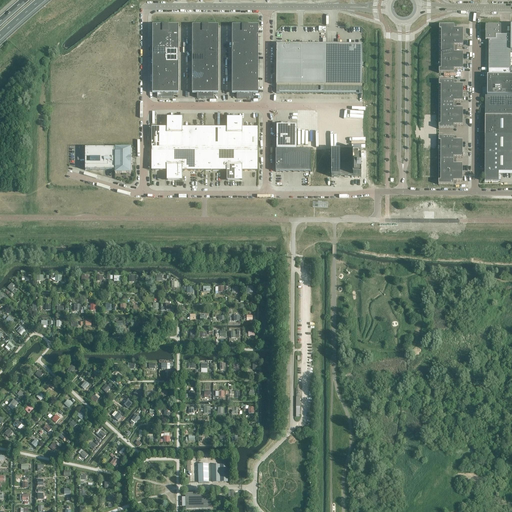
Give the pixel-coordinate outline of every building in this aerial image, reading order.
[(463,38),(463,29),(457,29),(457,26),(453,26),(439,26),(439,38),(463,38)] [(510,76),(510,51),(510,36),(500,36),(500,26),(485,26),(485,40),(489,40),(488,76),(510,76)] [(463,46),(463,40),(463,38),(439,38),(439,50),(453,50),(453,46),(463,46)] [(301,86),(301,45),(297,45),(297,46),(293,46),(293,45),(285,45),(285,47),(282,47),(282,45),(277,45),(276,86),(301,86)] [(325,87),(326,46),(319,46),(319,47),(316,47),(316,46),(309,45),(309,46),(305,46),(305,45),(301,45),(301,86),(325,87)] [(342,46),(338,46),(326,46),(325,87),(362,87),(363,46),(357,46),(357,47),(354,47),(354,46),(346,46),(342,46)] [(463,62),(463,53),(453,53),(453,50),(439,50),(439,62),(463,62)] [(463,70),(463,64),(463,62),(439,62),(439,73),(453,74),(457,74),(457,70),(463,70)] [(511,96),(511,76),(510,76),(488,76),(487,76),(487,96),(511,96)] [(463,94),(463,85),(457,85),(457,81),(453,81),(453,82),(439,82),(439,94),(463,94)] [(165,98),(166,87),(153,87),(153,94),(157,94),(157,98),(165,98)] [(178,94),(178,87),(166,87),(165,98),(174,98),(174,94),(178,94)] [(205,98),(205,87),(192,87),(192,94),(197,94),(197,98),(205,98)] [(218,94),(218,87),(205,87),(205,98),(213,98),(213,94),(218,94)] [(245,99),(245,87),(232,87),(232,94),(237,94),(237,99),(245,99)] [(258,94),(258,87),(245,87),(245,99),(253,99),(253,94),(258,94)] [(463,102),(463,96),(463,94),(439,94),(439,106),(453,106),(453,102),(463,102)] [(511,96),(487,96),(485,96),(485,116),(511,116),(511,96)] [(463,117),(463,109),(453,109),(453,106),(439,106),(439,117),(463,117)] [(511,135),(511,116),(485,116),(485,135),(511,135)] [(463,126),(463,117),(439,117),(439,129),(453,129),(453,130),(456,130),(456,126),(463,126)] [(175,150),(175,119),(175,118),(167,118),(167,128),(159,128),(159,150),(175,150)] [(190,150),(190,128),(183,128),(183,118),(175,118),(175,119),(175,150),(190,150)] [(235,150),(235,119),(235,118),(227,118),(227,129),(219,128),(219,150),(235,150)] [(250,150),(250,129),(242,129),(243,118),(235,118),(235,119),(235,150),(250,150)] [(297,150),(297,126),(290,126),(287,126),(285,126),(282,126),(277,126),(276,150),(297,150)] [(511,153),(511,135),(485,135),(485,154),(511,153)] [(462,149),(463,141),(456,141),(456,137),(453,137),(453,138),(439,137),(438,149),(462,149)] [(132,163),(132,159),(131,159),(131,149),(131,148),(131,149),(116,148),(85,148),(85,170),(115,171),(115,173),(115,174),(116,174),(130,174),(131,174),(131,173),(131,163),(132,163)] [(462,158),(462,151),(462,149),(438,149),(438,161),(453,161),(453,158),(462,158)] [(175,181),(175,150),(159,150),(159,171),(167,171),(167,181),(175,181)] [(190,171),(190,150),(175,150),(175,181),(182,181),(182,171),(190,171)] [(235,181),(235,150),(219,150),(219,171),(227,171),(227,181),(235,181)] [(250,171),(250,150),(235,150),(235,181),(242,181),(242,171),(250,171)] [(297,150),(276,150),(276,172),(311,172),(311,150),(297,150)] [(361,151),(331,151),(331,178),(361,178),(361,151)] [(511,172),(511,153),(485,154),(485,182),(498,182),(498,173),(511,172)] [(462,173),(462,165),(453,165),(453,161),(438,161),(438,173),(462,173)] [(462,182),(462,175),(462,173),(438,173),(438,185),(452,185),(456,186),(456,182),(462,182)] [(11,324),(14,321),(10,316),(6,319),(11,324)] [(16,329),(22,335),(26,331),(21,325),(16,329)] [(232,331),(236,331),(236,338),(240,338),(240,328),(232,328),(232,331)] [(5,347),(10,351),(15,345),(10,341),(5,347)] [(71,365),(67,369),(71,373),(75,369),(71,365)] [(91,375),(94,378),(99,372),(96,369),(91,375)] [(42,374),(37,370),(34,373),(38,378),(42,374)] [(85,390),(90,384),(86,381),(81,386),(85,390)] [(103,386),(108,391),(112,386),(108,381),(103,386)] [(141,394),(137,390),(133,394),(137,398),(141,394)] [(96,393),(91,400),(96,403),(101,396),(96,393)] [(14,399),(8,406),(12,410),(19,403),(14,399)] [(72,403),(67,399),(64,403),(69,407),(72,403)] [(129,408),(133,404),(127,399),(123,403),(129,408)] [(77,415),(82,420),(86,415),(81,411),(77,415)] [(57,414),(52,419),(56,423),(61,418),(57,414)] [(137,414),(130,422),(134,425),(141,418),(137,414)] [(15,420),(11,424),(17,429),(21,425),(15,420)] [(73,420),(68,426),(71,429),(76,423),(73,420)] [(5,434),(9,438),(14,432),(10,428),(5,434)] [(102,431),(96,436),(99,439),(105,434),(102,431)] [(31,445),(34,449),(40,444),(37,440),(31,445)] [(89,446),(93,450),(98,445),(93,441),(89,446)] [(120,452),(125,458),(130,453),(124,447),(120,452)] [(85,450),(80,456),(84,459),(89,454),(85,450)] [(112,457),(108,461),(114,466),(117,461),(112,457)] [(199,482),(209,482),(209,464),(199,464),(199,482)] [(228,482),(227,465),(212,465),(212,482),(228,482)] [(212,503),(212,500),(210,500),(210,495),(193,496),(193,493),(185,493),(186,509),(211,509),(211,505),(210,503),(212,503)]
